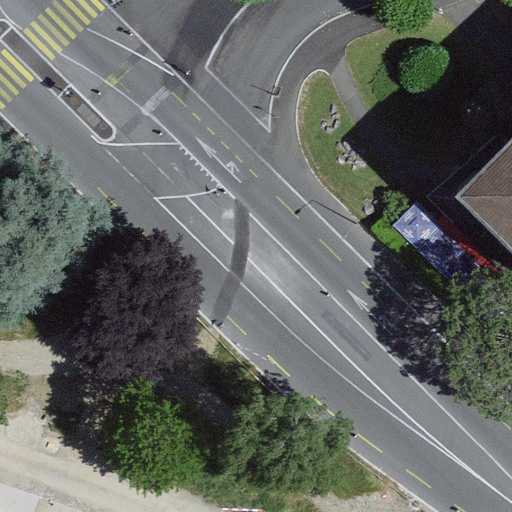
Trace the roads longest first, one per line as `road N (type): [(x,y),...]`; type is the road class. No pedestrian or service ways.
road 1 (secondary): [(511,511),(223,242)]
road 2 (secondary): [(223,242),(0,20)]
road 3 (residential): [(223,242),(231,106),(254,49),(310,0)]
